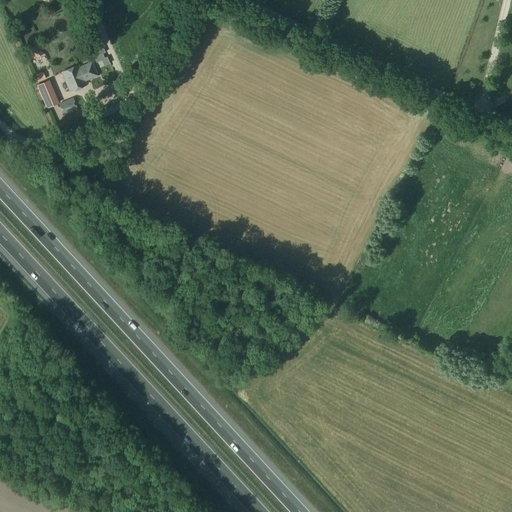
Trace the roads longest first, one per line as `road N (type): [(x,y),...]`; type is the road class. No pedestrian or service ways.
road 1 (motorway): [(297,511),(0,190)]
road 2 (motorway): [(0,236),(255,511)]
road 3 (track): [(511,123),(237,0)]
road 4 (track): [(194,0),(111,105),(58,128)]
